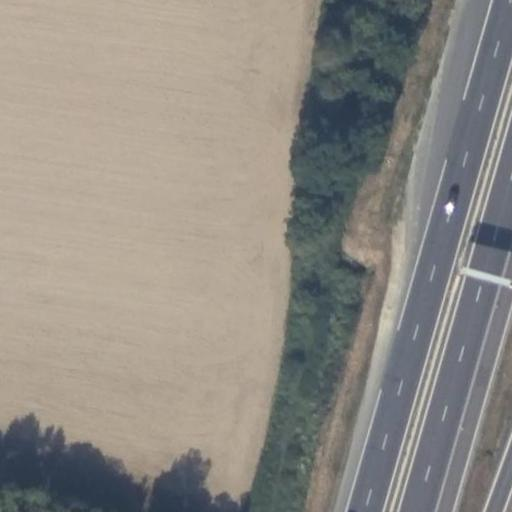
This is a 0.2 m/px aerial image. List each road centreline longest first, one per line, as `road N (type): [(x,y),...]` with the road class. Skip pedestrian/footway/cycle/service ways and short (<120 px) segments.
road 1 (trunk): [(509,0),(363,511)]
road 2 (trunk): [(415,511),(511,174)]
